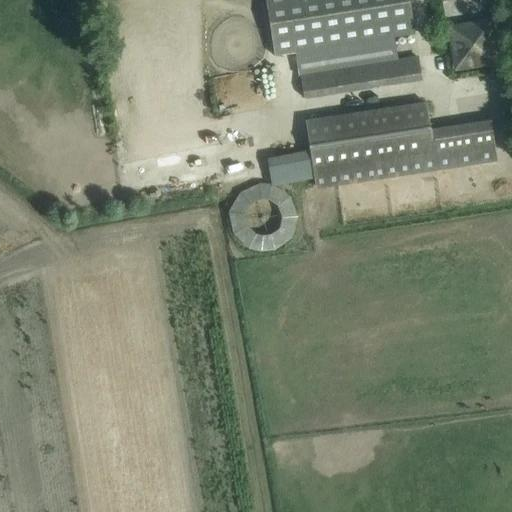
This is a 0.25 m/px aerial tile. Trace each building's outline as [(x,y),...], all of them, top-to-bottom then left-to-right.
[(407,0),(265,0),(274,56),(413,33),(407,0)] [(485,61),(491,52),(487,25),(453,31),(458,65),(485,61)] [(422,79),(418,57),(300,77),(304,99),(422,79)] [(224,93),(224,115),(264,114),(263,92),(224,93)] [(430,132),(425,103),(304,122),(308,150),(267,158),(272,185),(312,177),(312,173),(494,144),(491,123),(430,132)] [(183,132),(147,134),(147,150),(184,149),(183,132)] [(289,187),(288,206),(299,206),(300,187),(289,187)]
